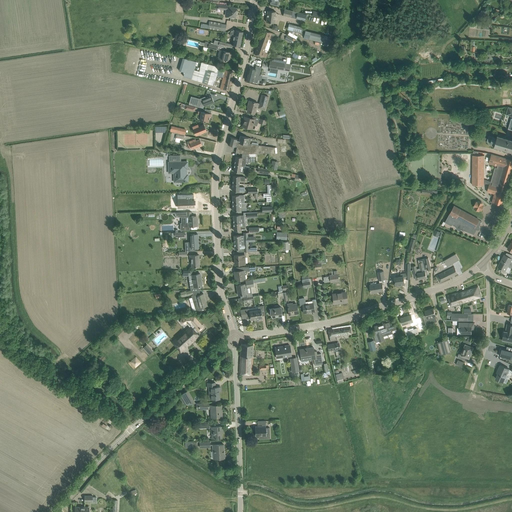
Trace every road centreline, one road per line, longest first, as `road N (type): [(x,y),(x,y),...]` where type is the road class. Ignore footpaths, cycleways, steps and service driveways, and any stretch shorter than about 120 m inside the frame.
road 1 (tertiary): [(234,338),(218,276),(215,184),(253,0)]
road 2 (unclassified): [(234,338),(334,322),(456,282),(481,264)]
road 3 (tertiary): [(56,511),(112,446),(234,338)]
road 4 (tertiary): [(240,511),(234,338)]
road 5 (track): [(131,429),(0,330)]
road 6 (residential): [(491,396),(474,383),(487,341),(488,275)]
